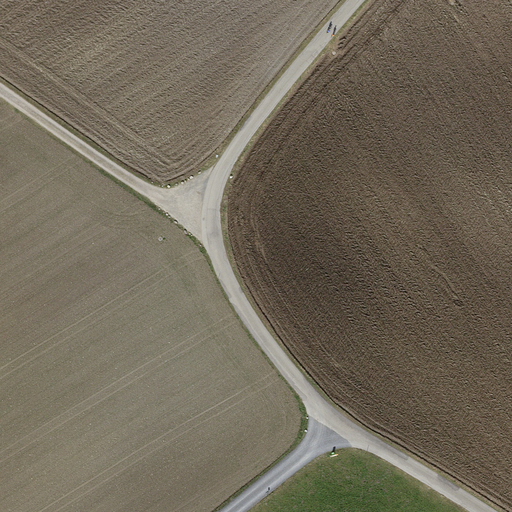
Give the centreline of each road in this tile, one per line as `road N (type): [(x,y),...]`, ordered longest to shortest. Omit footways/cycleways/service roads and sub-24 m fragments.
road 1 (unclassified): [(359,0),(243,146),(216,205),(218,256),(238,299),(337,429),(475,511)]
road 2 (track): [(0,94),(144,192),(216,205)]
road 3 (track): [(337,429),(235,511)]
